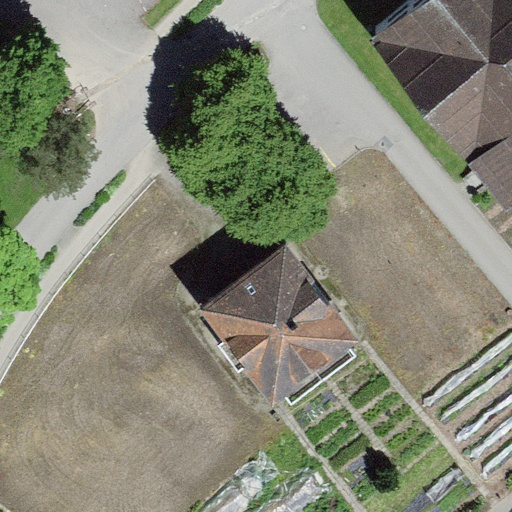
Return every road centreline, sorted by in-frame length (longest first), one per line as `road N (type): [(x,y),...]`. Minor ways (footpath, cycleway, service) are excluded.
road 1 (unclassified): [(126,131),(0,293)]
road 2 (unclassified): [(260,0),(126,131)]
road 3 (unclassified): [(126,131),(0,0)]
